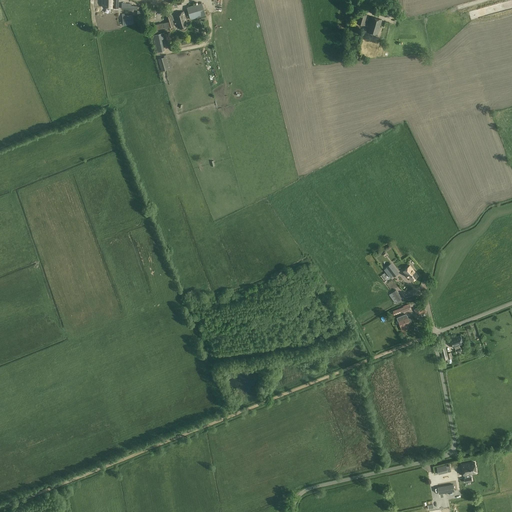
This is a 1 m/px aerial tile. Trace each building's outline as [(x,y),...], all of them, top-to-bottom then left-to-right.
[(202,3),(187,7),(191,20),(206,16),(202,3)] [(387,10),(385,10),(384,17),(389,18),(389,13),(393,14),(394,10),(388,8),(387,10)] [(154,9),(147,9),(147,15),(148,15),(149,18),(155,17),(154,12),(159,12),(159,9),(154,9)] [(187,27),(185,23),(187,22),(184,12),(175,14),(178,25),(179,25),(180,29),(187,27)] [(363,25),(364,25),(364,22),(366,15),(360,13),(356,23),(363,25)] [(167,22),(163,23),(165,29),(174,26),(171,16),(166,17),(167,22)] [(369,24),(364,22),(364,25),(368,27),(367,32),(377,35),(382,20),(371,17),(369,24)] [(162,23),(150,26),(152,34),(157,33),(157,32),(158,31),(158,30),(164,28),(162,23)] [(152,35),(156,53),(164,51),(162,39),(166,38),(164,32),(152,35)] [(158,59),(162,71),(171,69),(167,56),(158,59)] [(388,267),(386,269),(392,277),(395,275),(395,276),(399,273),(392,263),(388,266),(388,267)] [(419,276),(410,266),(404,271),(413,281),(419,276)] [(396,289),(389,295),(395,303),(402,298),(396,289)] [(409,305),(393,311),(394,316),(411,309),(409,305)] [(423,305),(414,309),(418,316),(426,312),(423,305)] [(405,315),(398,318),(401,327),(401,328),(402,332),(410,329),(408,325),(411,324),(410,323),(411,322),(412,322),(412,321),(412,320),(411,319),(410,319),(409,319),(408,318),(406,319),(405,315)] [(460,345),(462,345),(461,344),(464,343),(461,335),(450,340),(453,348),(457,346),(458,349),(456,350),(457,353),(462,351),(460,345)] [(439,343),(443,360),(447,359),(448,363),(452,362),(451,359),(452,359),(451,353),(447,353),(445,342),(439,343)] [(464,475),(465,478),(472,477),(471,474),(477,473),(475,463),(462,465),(464,475)] [(448,471),(446,465),(437,467),(439,473),(448,471)] [(438,487),(439,494),(455,491),(453,484),(438,487)]
